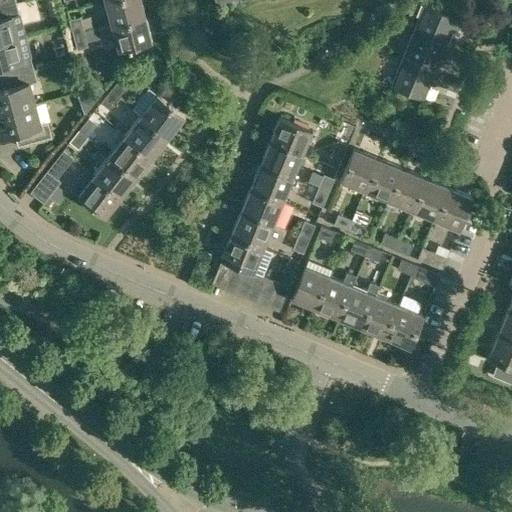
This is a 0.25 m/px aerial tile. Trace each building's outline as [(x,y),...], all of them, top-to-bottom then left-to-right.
[(98,27),(99,28),(145,15),(140,0),(104,0),(110,24),(98,27)] [(0,41),(25,35),(25,34),(17,36),(12,16),(19,14),(16,2),(0,5),(0,41)] [(424,5),(413,32),(446,46),(452,30),(457,32),(462,20),(424,5)] [(145,15),(99,28),(101,37),(113,34),(117,49),(151,40),(145,15)] [(69,19),(73,35),(84,32),(80,16),(69,19)] [(84,32),(73,35),(77,49),(88,46),(84,32)] [(413,32),(402,58),(435,72),(441,57),(446,59),(451,48),(446,46),(413,32)] [(25,35),(0,41),(0,74),(0,77),(33,68),(30,57),(31,56),(25,35)] [(52,42),(35,43),(37,63),(54,61),(52,42)] [(440,74),(435,72),(402,58),(391,85),(424,99),(430,83),(435,85),(440,74)] [(4,89),(0,89),(0,112),(35,103),(29,83),(36,81),(33,68),(0,77),(4,89)] [(119,78),(110,89),(119,96),(128,85),(119,78)] [(132,107),(140,113),(168,136),(184,116),(156,93),(148,87),(132,107)] [(119,96),(110,89),(100,102),(109,109),(119,96)] [(35,103),(0,112),(0,135),(15,132),(18,145),(51,136),(47,122),(40,124),(35,103)] [(140,113),(125,133),(153,155),(168,136),(140,113)] [(279,116),(269,140),(302,154),(312,130),(279,116)] [(88,117),(79,129),(88,136),(97,124),(88,117)] [(88,136),(79,129),(69,141),(78,148),(88,136)] [(125,133),(109,153),(137,175),(153,155),(125,133)] [(269,140),(259,164),(292,177),(302,154),(269,140)] [(342,159),(348,144),(337,140),(331,154),(342,159)] [(340,180),(364,190),(378,157),(354,147),(340,180)] [(56,177),(73,157),(63,149),(46,170),(56,177)] [(109,153),(93,173),(121,195),(137,175),(109,153)] [(378,157),(364,190),(387,200),(401,167),(378,157)] [(259,164),(249,187),(282,201),(292,177),(259,164)] [(401,167),(387,200),(411,210),(425,176),(401,167)] [(121,195),(93,173),(76,193),(104,216),(121,195)] [(323,173),(317,188),(328,192),(334,178),(323,173)] [(425,176),(411,210),(433,219),(447,186),(425,176)] [(447,186),(433,219),(458,229),(472,196),(447,186)] [(249,187),(239,211),(273,224),(282,201),(249,187)] [(328,192),(317,188),(312,202),(322,206),(328,192)] [(239,211),(230,234),(263,248),(273,224),(239,211)] [(333,223),(348,230),(352,219),(338,213),(333,223)] [(352,219),(348,230),(361,235),(366,225),(352,219)] [(304,220),(298,235),(309,239),(314,224),(304,220)] [(331,241),(336,231),(321,225),(317,235),(331,241)] [(384,232),(380,243),(395,249),(399,238),(384,232)] [(243,268),(254,272),(262,275),(272,251),(263,248),(230,234),(220,258),(221,259),(232,263),(243,268)] [(309,239),(298,235),(292,248),(304,252),(309,239)] [(350,249),(365,255),(369,245),(354,238),(350,249)] [(399,238),(395,249),(408,255),(413,244),(399,238)] [(369,245),(365,255),(378,261),(383,250),(369,245)] [(442,269),(447,257),(422,246),(417,258),(442,269)] [(410,275),(415,264),(401,258),(397,268),(410,274),(410,275)] [(232,263),(221,259),(211,283),(223,287),(232,263)] [(243,268),(232,263),(223,287),(234,292),(243,268)] [(415,264),(410,275),(435,285),(440,274),(415,264)] [(291,298),(315,308),(329,275),(305,266),(291,298)] [(254,272),(243,268),(234,292),(245,297),(254,272)] [(266,277),(262,275),(254,272),(245,297),(256,301),(266,277)] [(329,275),(315,308),(339,318),(352,285),(329,275)] [(277,281),(266,277),(256,301),(268,306),(277,281)] [(289,286),(277,281),(268,306),(279,310),(289,286)] [(352,285),(339,318),(362,328),(376,295),(375,294),(379,284),(369,281),(366,291),(352,285)] [(376,295),(362,328),(385,337),(399,304),(376,295)] [(399,304),(385,337),(409,347),(423,314),(399,304)] [(511,310),(507,309),(497,332),(511,337),(511,310)] [(511,337),(497,332),(488,356),(511,365),(511,337)]
